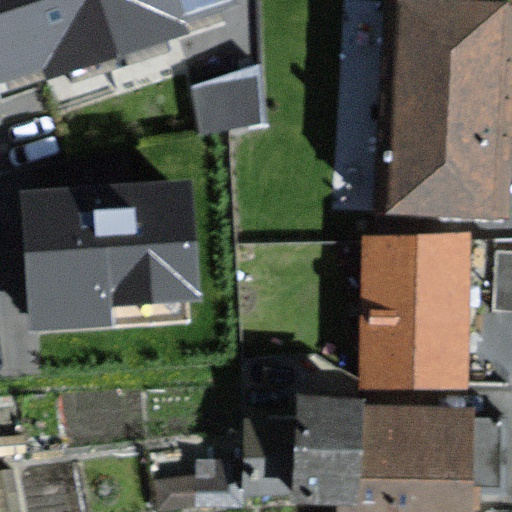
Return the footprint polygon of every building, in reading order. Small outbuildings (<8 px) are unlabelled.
[(223,0),(0,0),(0,79),(226,8),(223,0)] [(506,3),(439,0),(388,0),(380,207),(498,211),(506,3)] [(191,74),(200,124),(264,111),(254,61),(191,74)] [(179,189),(6,202),(16,333),(190,319),(179,189)] [(459,240),(356,237),(352,387),(455,390),(459,240)] [(328,403),(290,402),(286,506),(329,507),(328,511),(463,511),(463,502),(499,504),(502,419),(346,414),(346,403),(328,403)] [(236,498),(236,448),(193,448),(193,463),(153,462),(153,497),(236,498)]
